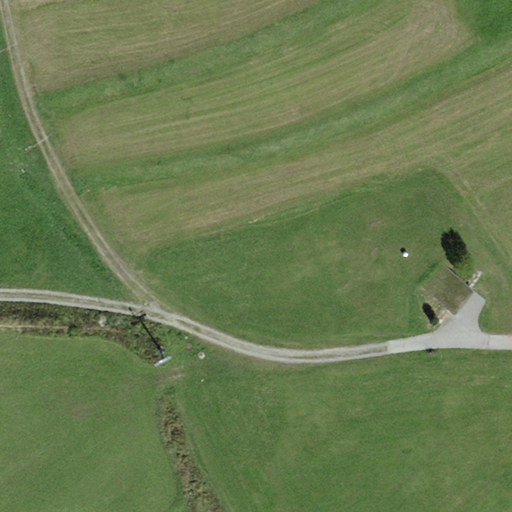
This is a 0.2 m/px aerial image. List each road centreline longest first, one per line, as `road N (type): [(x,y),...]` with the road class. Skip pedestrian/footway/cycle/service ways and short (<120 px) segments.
road 1 (track): [(144,310),(245,348),(298,355),(511,342)]
road 2 (track): [(13,0),(57,143),(144,310)]
road 3 (track): [(0,296),(144,310)]
